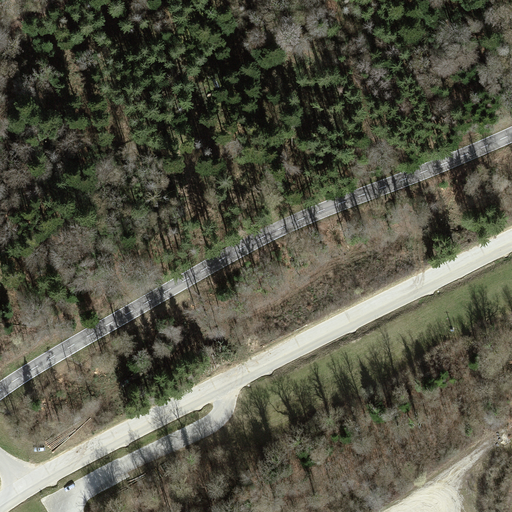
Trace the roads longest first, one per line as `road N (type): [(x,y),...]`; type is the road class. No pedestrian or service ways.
road 1 (secondary): [(511,133),(255,240),(0,390)]
road 2 (track): [(67,511),(75,493),(208,426),(220,416),(226,383)]
road 3 (track): [(395,511),(511,429)]
